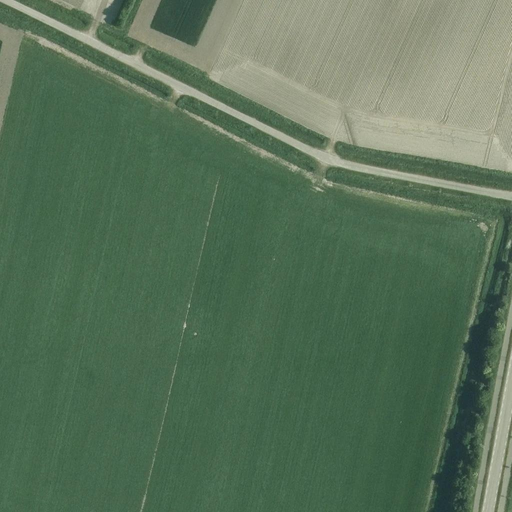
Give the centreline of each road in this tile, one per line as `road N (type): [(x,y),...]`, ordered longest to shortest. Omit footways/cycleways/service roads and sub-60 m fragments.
road 1 (unclassified): [(511,196),(330,162),(0,0)]
road 2 (tertiary): [(488,511),(511,382)]
